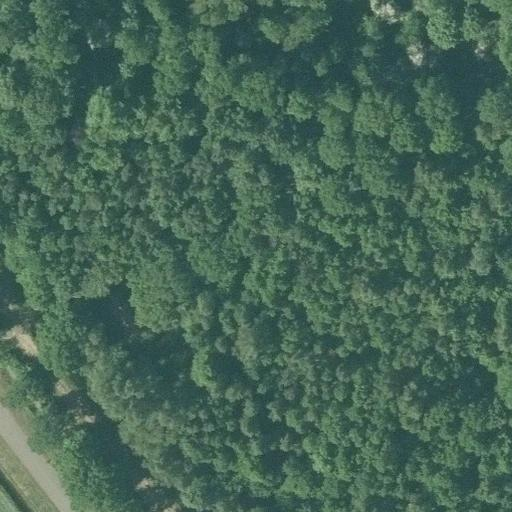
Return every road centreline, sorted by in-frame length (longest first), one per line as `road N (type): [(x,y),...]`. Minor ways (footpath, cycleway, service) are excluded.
road 1 (track): [(0,337),(227,199),(511,50)]
road 2 (track): [(0,292),(9,329),(170,511)]
